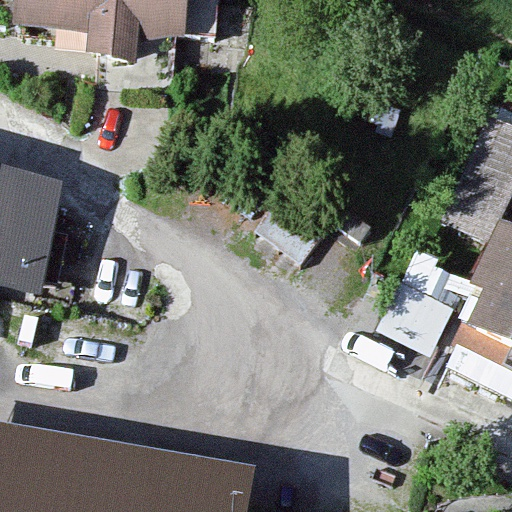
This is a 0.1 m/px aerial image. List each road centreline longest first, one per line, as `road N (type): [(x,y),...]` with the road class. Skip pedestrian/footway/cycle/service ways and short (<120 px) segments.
road 1 (residential): [(0,124),(229,274),(267,324)]
road 2 (residential): [(267,324),(253,394),(163,430),(0,401)]
road 3 (residential): [(267,324),(455,395),(511,452)]
